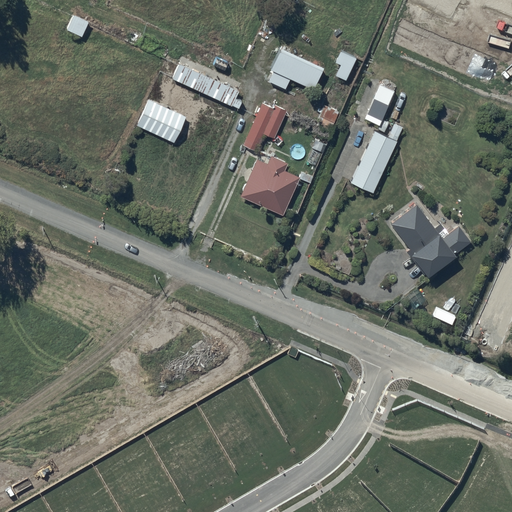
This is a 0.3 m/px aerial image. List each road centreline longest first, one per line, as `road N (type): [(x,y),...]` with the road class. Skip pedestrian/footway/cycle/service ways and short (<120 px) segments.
road 1 (unclassified): [(0,190),(386,354)]
road 2 (residential): [(386,354),(339,445),(240,511)]
road 3 (unclassified): [(386,354),(511,407)]
